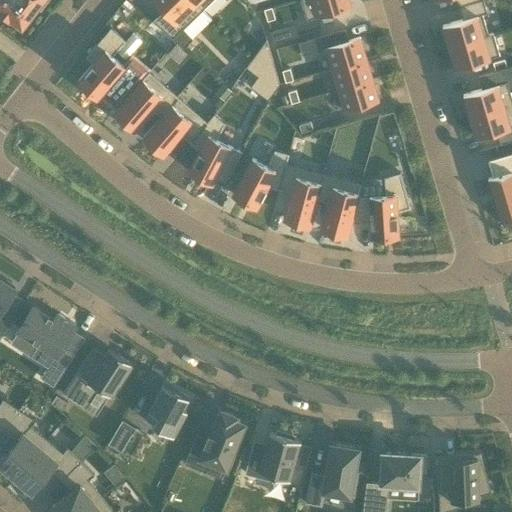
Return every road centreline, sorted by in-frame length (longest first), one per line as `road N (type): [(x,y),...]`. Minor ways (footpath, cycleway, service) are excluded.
road 1 (residential): [(0,232),(151,328),(310,394),(434,410),(509,403)]
road 2 (residential): [(502,358),(447,363),(323,350),(195,296),(0,170)]
road 3 (residential): [(471,281),(355,282),(285,271),(209,239),(126,182),(25,92)]
road 4 (residential): [(471,281),(389,0)]
